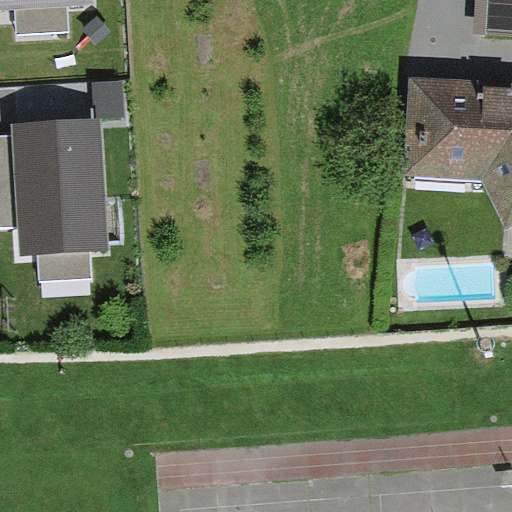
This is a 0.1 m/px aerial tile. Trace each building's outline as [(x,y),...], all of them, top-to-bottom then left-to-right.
[(91,0),(0,0),(0,8),(92,3),(91,0)] [(511,0),(476,0),(475,33),(511,34),(511,0)] [(511,83),(410,78),(406,180),(481,180),(505,229),(511,225),(511,83)] [(101,119),(12,125),(12,136),(18,228),(20,257),(110,251),(101,119)] [(0,229),(18,228),(12,136),(0,136),(0,229)]
